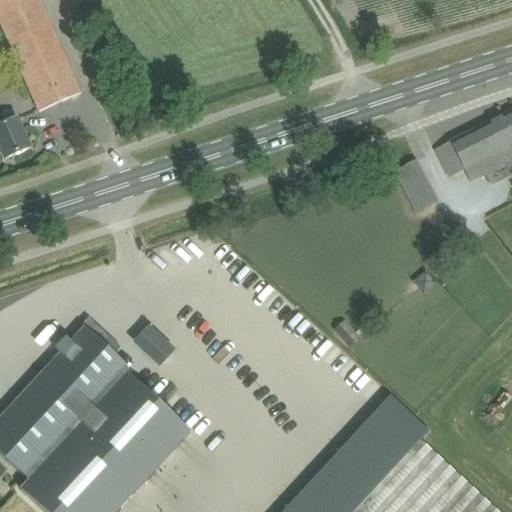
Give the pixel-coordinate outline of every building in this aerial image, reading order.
[(39,0),(0,0),(0,24),(39,113),(81,95),(39,0)] [(511,111),(437,151),(451,178),(465,171),(471,183),(511,161),(511,111)] [(0,147),(6,161),(31,149),(18,119),(0,127),(0,147)] [(438,204),(415,162),(398,171),(420,214),(438,204)] [(511,277),(511,220),(458,274),(489,305),(510,284),(508,282),(511,277)] [(0,421),(0,454),(32,484),(25,492),(46,511),(120,511),(193,433),(170,411),(159,422),(121,387),(135,373),(117,356),(125,347),(115,337),(92,316),(72,338),(70,337),(58,350),(62,354),(0,421)] [(359,338),(345,321),(334,331),(348,347),(359,338)] [(421,440),(355,511),(499,511),(421,441),(421,440)]
